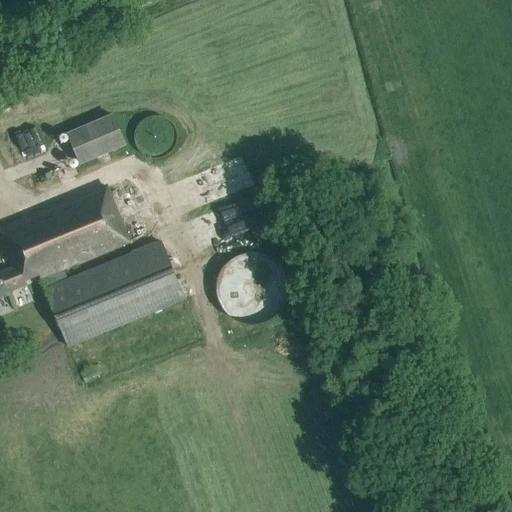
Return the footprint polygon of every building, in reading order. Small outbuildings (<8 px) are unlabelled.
[(79,166),(124,147),(111,117),(67,136),(79,166)] [(215,171),(223,194),(255,183),(248,160),(215,171)] [(67,282),(62,271),(129,244),(107,189),(0,232),(0,239),(13,271),(0,276),(0,300),(8,298),(6,294),(25,287),(24,282),(38,276),(68,349),(183,302),(160,245),(67,282)] [(253,199),(229,207),(238,233),(262,224),(253,199)] [(222,266),(218,272),(215,278),(214,283),(213,288),(213,293),(215,301),(218,307),(223,315),(228,320),(238,324),(249,326),(260,324),(268,320),(275,314),(280,308),(283,299),(284,290),(282,282),(279,274),(273,265),(266,260),(256,256),(248,255),(240,255),(234,258),(228,261),(222,266)]
